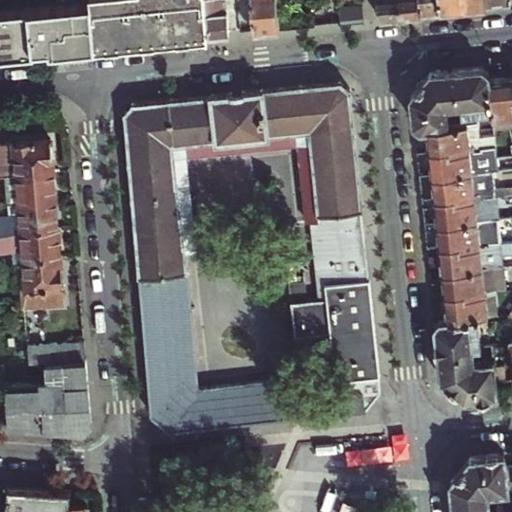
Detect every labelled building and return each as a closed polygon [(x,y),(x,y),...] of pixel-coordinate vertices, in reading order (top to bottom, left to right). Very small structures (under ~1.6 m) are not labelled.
[(91,41),(96,41),(94,21),(91,0),(50,0),(0,5),(0,51),(34,47),(34,43),(50,41),(50,46),(64,44),(64,49),(91,47),(91,41)] [(91,0),(94,21),(96,41),(96,46),(169,39),(208,35),(205,0),(91,0)] [(228,32),(225,0),(205,0),(208,35),(221,33),(228,32)] [(238,17),(251,16),(249,0),(238,0),(239,11),(237,11),(238,17)] [(274,0),(249,0),(251,16),(253,30),(267,28),(278,27),(274,0)] [(345,0),(334,0),(336,14),(347,12),(345,0)] [(395,15),(393,0),(376,0),(378,17),(388,16),(395,15)] [(418,13),(416,0),(393,0),(395,15),(410,14),(418,13)] [(440,11),(438,0),(416,0),(418,13),(434,11),(440,11)] [(438,0),(440,11),(455,9),(462,8),(460,0),(438,0)] [(476,7),(484,6),(482,0),(460,0),(462,8),(476,7)] [(412,128),(423,127),(453,124),(452,113),(462,112),(464,123),(478,121),(477,111),(491,110),(488,78),(488,72),(480,67),(462,69),(428,72),(409,95),(412,128)] [(494,129),(511,126),(511,105),(511,96),(511,95),(511,75),(511,76),(503,77),(488,78),(491,110),(494,129)] [(286,305),(288,340),(324,338),(333,337),(336,400),(327,401),(325,401),(326,403),(328,409),(328,410),(329,412),(365,408),(381,388),(365,244),(348,87),(340,81),(241,91),(241,93),(232,94),(231,92),(130,103),(124,112),(150,415),(168,430),(287,416),(282,378),(196,387),(184,269),(183,251),(195,250),(189,155),(300,148),(305,226),(309,226),(318,225),(323,303),(313,304),(286,305)] [(425,141),(426,149),(446,147),(447,151),(467,149),(466,144),(471,143),(472,148),(477,148),(477,145),(496,143),(495,134),(480,136),(478,121),(464,123),(453,124),(423,127),(425,141)] [(0,174),(5,174),(52,170),(50,152),(49,138),(0,142),(0,174)] [(428,166),(429,174),(494,168),(492,155),(497,155),(496,143),(477,145),(477,148),(472,148),(471,143),(466,144),(467,149),(447,151),(446,147),(426,149),(426,151),(428,166)] [(430,187),(431,196),(451,194),(452,198),(472,196),(471,191),(477,191),(477,196),(482,195),(482,193),(496,191),(495,185),(494,168),(429,174),(430,187)] [(7,202),(54,198),(53,186),(52,170),(5,174),(7,202)] [(511,182),(502,184),(503,191),(511,189),(511,182)] [(451,194),(431,196),(432,198),(433,213),(434,223),(495,217),(511,214),(511,202),(497,204),(496,191),(482,193),(482,195),(477,196),(477,191),(471,191),(472,196),(452,198),(451,194)] [(0,234),(32,227),(56,225),(55,213),(54,198),(7,202),(8,216),(0,217),(0,234)] [(436,238),(436,244),(457,242),(457,246),(477,244),(476,240),(482,239),(482,244),(487,243),(487,241),(498,240),(495,217),(434,223),(436,238)] [(18,258),(58,254),(58,242),(56,225),(32,227),(0,234),(0,259),(14,258),(18,258)] [(323,303),(318,225),(309,226),(313,304),(323,303)] [(457,242),(436,244),(437,247),(439,264),(439,270),(501,264),(500,253),(511,250),(511,238),(498,240),(487,241),(487,243),(482,244),(482,239),(476,240),(477,244),(457,246),(457,242)] [(61,276),(58,254),(18,258),(22,308),(63,304),(61,276)] [(503,288),(501,264),(439,270),(441,286),(442,292),(462,290),(462,294),(482,292),(481,288),(487,287),(488,292),(493,291),(493,289),(503,288)] [(494,298),(493,291),(488,292),(487,287),(481,288),(482,292),(462,294),(462,290),(442,292),(442,294),(444,311),(445,318),(475,314),(495,312),(494,298)] [(475,314),(445,318),(432,319),(436,356),(439,378),(463,397),(497,393),(493,359),(475,361),(473,345),(478,345),(475,314)] [(24,363),(44,362),(85,360),(83,340),(23,344),(24,363)] [(85,360),(44,362),(45,382),(4,384),(6,425),(81,431),(90,421),(88,395),(85,360)] [(326,403),(325,401),(327,401),(327,394),(310,396),(312,414),(329,412),(328,410),(328,409),(326,403)] [(505,488),(501,453),(469,457),(450,481),(453,510),(452,511),(497,511),(497,502),(488,503),(487,491),(505,488)] [(66,511),(67,505),(57,504),(58,489),(35,487),(8,485),(5,511),(66,511)]
